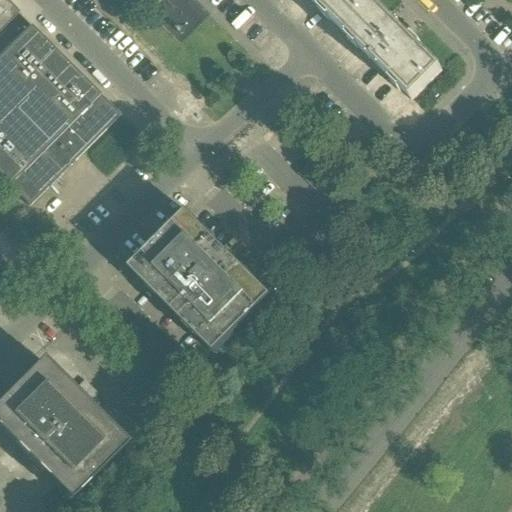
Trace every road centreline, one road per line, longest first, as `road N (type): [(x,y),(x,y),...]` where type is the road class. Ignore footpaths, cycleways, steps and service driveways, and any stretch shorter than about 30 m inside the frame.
road 1 (residential): [(511,0),(474,78),(407,146),(308,49)]
road 2 (primary): [(511,271),(320,511)]
road 3 (residential): [(53,336),(126,407),(179,350),(90,260)]
road 4 (residential): [(252,145),(317,211),(274,253),(188,163)]
road 5 (residential): [(188,163),(176,133),(40,0)]
road 6 (residential): [(188,163),(308,49)]
road 7 (residential): [(90,260),(188,163)]
